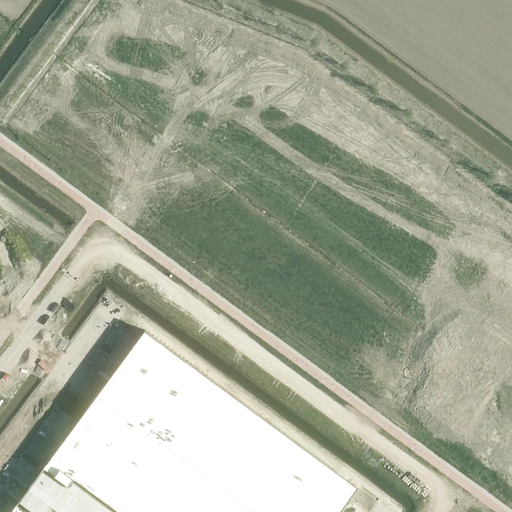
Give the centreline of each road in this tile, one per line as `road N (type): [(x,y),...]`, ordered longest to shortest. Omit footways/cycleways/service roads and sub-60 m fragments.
road 1 (unclassified): [(441,511),(432,482),(128,257),(104,249),(73,270)]
road 2 (unclassified): [(0,371),(73,270)]
